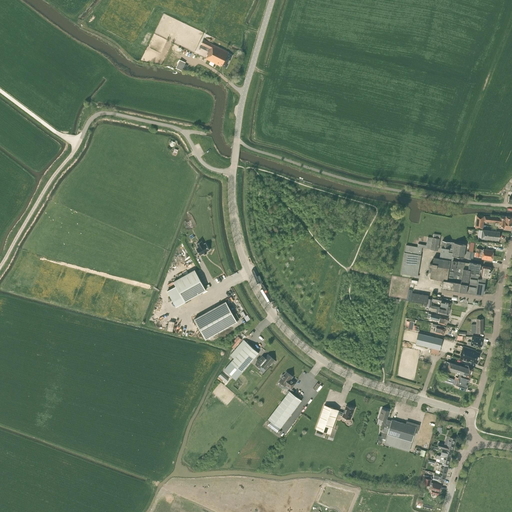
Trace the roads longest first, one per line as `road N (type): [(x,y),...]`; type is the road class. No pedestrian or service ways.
road 1 (tertiary): [(471,413),(351,376),(289,334),(243,260),(233,173)]
road 2 (unclassified): [(233,173),(203,163),(180,130),(116,114),(94,115),(79,143)]
road 3 (tertiary): [(233,173),(241,102),(271,0)]
road 4 (residential): [(471,413),(511,243)]
